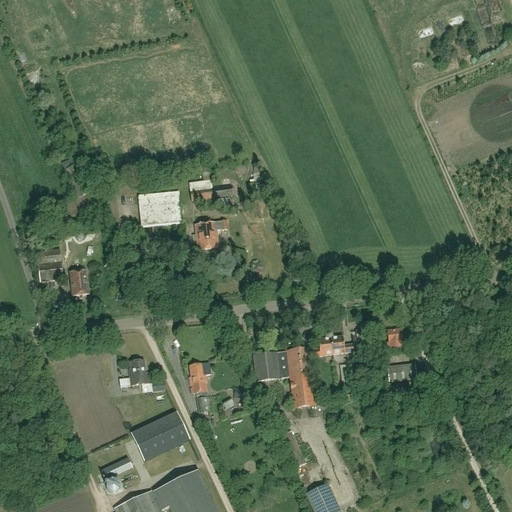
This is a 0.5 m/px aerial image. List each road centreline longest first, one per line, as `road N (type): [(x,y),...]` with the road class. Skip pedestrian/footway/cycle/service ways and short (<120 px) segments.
road 1 (unclassified): [(0,337),(511,276)]
road 2 (track): [(127,38),(199,24),(318,299)]
